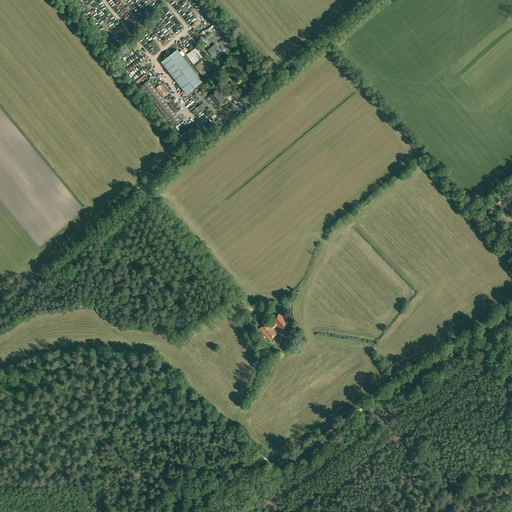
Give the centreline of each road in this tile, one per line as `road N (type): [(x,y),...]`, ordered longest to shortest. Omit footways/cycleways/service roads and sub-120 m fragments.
road 1 (unclassified): [(0,307),(365,0)]
road 2 (track): [(207,511),(511,303)]
road 3 (track): [(0,406),(233,428),(266,466)]
road 4 (track): [(120,421),(76,478),(0,484)]
